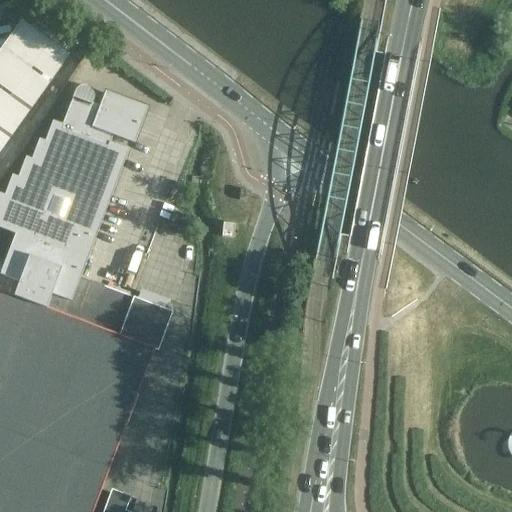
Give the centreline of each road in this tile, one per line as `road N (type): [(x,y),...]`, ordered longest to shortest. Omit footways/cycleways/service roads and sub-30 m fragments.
road 1 (secondary): [(277,193),(246,282),(206,511)]
road 2 (secondary): [(411,0),(352,308)]
road 3 (tertiary): [(511,310),(341,179)]
road 4 (secondary): [(335,511),(359,316),(352,308)]
road 5 (secondary): [(352,308),(343,315),(310,474)]
road 6 (tertiary): [(240,105),(102,0)]
road 7 (tertiary): [(341,179),(240,105)]
